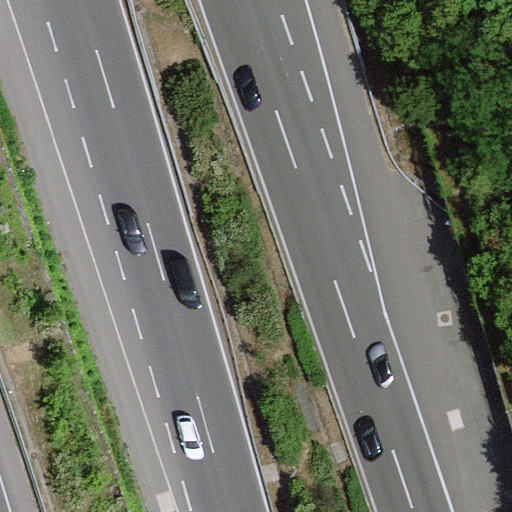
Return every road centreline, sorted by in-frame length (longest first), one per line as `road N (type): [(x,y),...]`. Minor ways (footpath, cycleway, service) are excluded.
road 1 (motorway): [(416,511),(241,0)]
road 2 (motorway): [(79,0),(228,511)]
